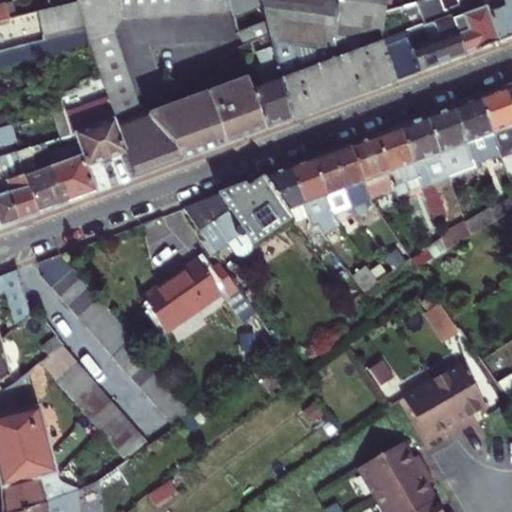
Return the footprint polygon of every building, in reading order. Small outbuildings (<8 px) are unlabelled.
[(79,0),(81,4),(90,39),(91,43),(94,53),(98,65),(100,71),(102,78),(107,90),(112,105),(131,99),(135,98),(142,105),(133,81),(129,68),(129,67),(125,56),(121,44),(116,30),(124,19),(137,18),(150,17),(164,16),(177,15),(190,13),(204,13),(217,11),(236,10),(233,0),(79,0)] [(263,0),(233,0),(236,10),(264,4),(263,0)] [(263,0),(264,4),(268,19),(272,33),(275,45),(294,120),(399,81),(387,49),(383,39),(388,4),(388,0),(263,0)] [(468,55),(501,43),(485,0),(458,0),(460,6),(444,11),(440,0),(423,0),(420,1),(429,25),(454,16),(468,55)] [(511,0),(505,0),(506,7),(496,11),(493,3),(491,4),(489,0),(485,0),(501,43),(511,38),(511,0)] [(0,67),(50,54),(91,43),(90,39),(81,4),(53,10),(40,14),(47,40),(0,52),(0,67)] [(0,23),(9,21),(6,5),(0,6),(0,23)] [(399,81),(468,55),(454,16),(429,25),(430,30),(410,37),(411,40),(387,49),(399,81)] [(272,33),(268,19),(245,29),(249,43),(272,33)] [(294,120),(275,45),(260,51),(264,63),(258,65),(264,83),(253,87),(268,130),(294,120)] [(68,107),(77,134),(82,147),(85,157),(89,167),(108,160),(128,153),(113,108),(94,115),(83,119),(78,104),(74,105),(71,94),(75,93),(69,73),(57,76),(59,81),(68,107)] [(169,109),(150,116),(189,159),(207,153),(268,130),(253,87),(250,80),(169,109)] [(511,102),(507,87),(481,97),(494,133),(501,153),(502,157),(511,152),(511,150),(510,144),(511,143),(511,102)] [(481,97),(455,107),(478,166),(478,169),(485,166),(482,160),(486,159),(501,153),(494,133),(481,97)] [(136,176),(184,159),(181,152),(189,159),(150,116),(149,117),(145,104),(142,105),(135,98),(131,99),(112,105),(113,108),(128,153),(136,176)] [(57,111),(66,138),(77,134),(68,107),(57,111)] [(478,166),(455,107),(428,117),(450,178),(452,183),(460,180),(458,174),(478,166)] [(0,128),(13,124),(10,113),(0,116),(0,128)] [(450,178),(428,117),(401,127),(419,178),(431,211),(438,208),(431,186),(450,178)] [(0,128),(0,147),(21,140),(16,123),(13,124),(0,128)] [(401,127),(376,136),(394,188),(397,195),(409,191),(407,182),(419,178),(401,127)] [(394,188),(376,136),(353,145),(372,201),(378,210),(386,207),(380,193),(394,188)] [(47,144),(20,153),(28,178),(40,174),(34,156),(49,151),(47,144)] [(352,209),(372,201),(353,145),(331,153),(352,209)] [(52,157),(56,168),(85,157),(82,147),(52,157)] [(13,180),(7,182),(21,222),(41,215),(28,178),(20,153),(0,159),(0,166),(1,169),(9,166),(13,180)] [(331,153),(311,160),(332,217),(352,209),(331,153)] [(85,157),(56,168),(69,204),(98,194),(89,167),(85,157)] [(332,217),(311,160),(289,168),(308,219),(312,230),(318,228),(324,236),(339,230),(337,227),(332,217)] [(0,230),(21,222),(7,182),(6,182),(1,169),(0,166),(0,230)] [(40,174),(28,178),(41,215),(69,204),(56,168),(40,174)] [(289,168),(266,177),(292,219),(295,224),(308,219),(289,168)] [(219,228),(228,242),(236,237),(242,238),(248,235),(255,244),(292,219),(266,177),(250,188),(246,185),(185,207),(206,238),(219,228)] [(491,210),(466,224),(471,238),(496,223),(491,210)] [(318,228),(312,230),(322,247),(328,242),(324,236),(318,228)] [(443,242),(427,252),(432,261),(447,253),(443,242)] [(412,262),(418,270),(432,261),(427,252),(412,262)] [(41,277),(179,427),(200,412),(59,256),(37,264),(45,273),(41,277)] [(375,284),(361,262),(347,271),(362,293),(375,284)] [(199,265),(145,302),(148,308),(144,310),(148,315),(152,313),(168,336),(225,301),(228,304),(240,296),(221,270),(208,278),(199,265)] [(432,296),(417,305),(442,345),(457,336),(432,296)] [(43,365),(130,459),(151,440),(65,347),(43,365)] [(511,378),(496,355),(485,362),(501,384),(511,378)] [(463,365),(432,382),(461,434),(475,426),(471,419),(488,410),(463,365)] [(385,366),(372,375),(384,393),(397,384),(385,366)] [(0,396),(0,477),(4,491),(44,481),(60,477),(42,409),(37,410),(28,377),(15,387),(0,396)] [(511,377),(511,378),(501,384),(511,400),(511,377)] [(461,434),(432,382),(403,399),(407,407),(430,445),(446,435),(449,441),(461,434)] [(378,497),(428,468),(421,456),(415,459),(406,443),(362,469),(378,497)] [(378,497),(386,511),(417,511),(438,500),(430,485),(436,482),(428,468),(378,497)] [(4,491),(5,511),(25,511),(50,503),(44,481),(4,491)] [(77,511),(77,493),(50,503),(25,511),(77,511)] [(445,511),(438,500),(417,511),(445,511)]
